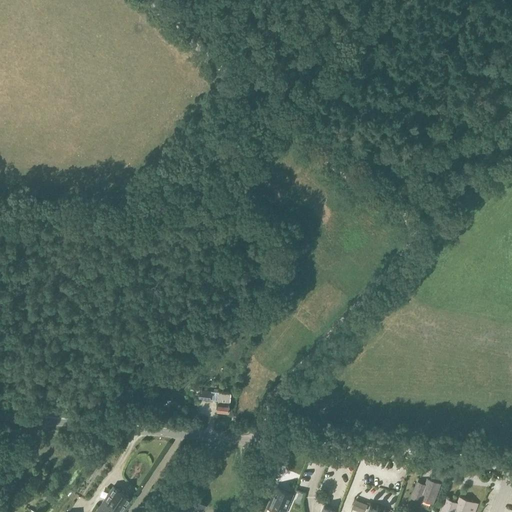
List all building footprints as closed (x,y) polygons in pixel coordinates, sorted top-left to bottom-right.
[(200,391),(199,399),(211,400),(211,392),(200,391)] [(211,392),(211,400),(218,401),(217,412),(229,413),(231,397),(231,393),(227,393),(222,392),(221,393),(211,392)] [(411,496),(420,500),(421,498),(432,502),(439,483),(427,478),(425,483),(417,480),(411,496)] [(104,500),(103,500),(98,507),(106,511),(108,511),(113,506),(120,511),(129,497),(114,487),(104,500)] [(256,509),(263,511),(266,506),(279,511),(284,511),(285,511),(286,511),(285,511),(293,494),(276,487),(271,498),(262,494),(256,509)] [(185,506),(183,504),(177,511),(200,511),(205,504),(192,495),(185,506)] [(446,497),(439,511),(473,511),(476,504),(470,502),(471,501),(459,496),(457,501),(446,497)] [(355,499),(352,508),(361,511),(365,511),(369,504),(355,499)]
